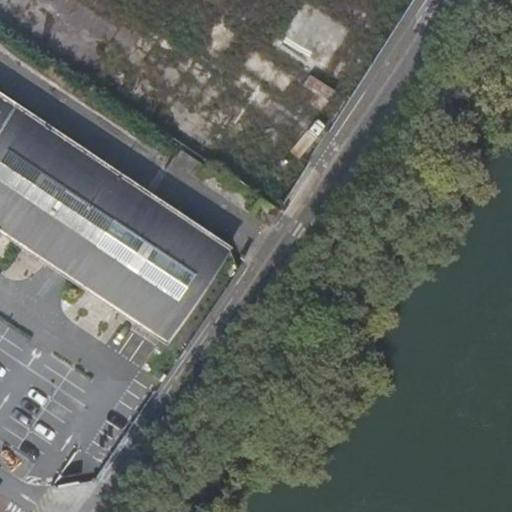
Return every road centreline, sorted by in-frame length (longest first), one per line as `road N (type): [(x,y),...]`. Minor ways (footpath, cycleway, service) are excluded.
road 1 (tertiary): [(476,0),(124,511)]
road 2 (unknown): [(41,462),(74,466),(103,448),(127,392),(116,367),(41,324)]
